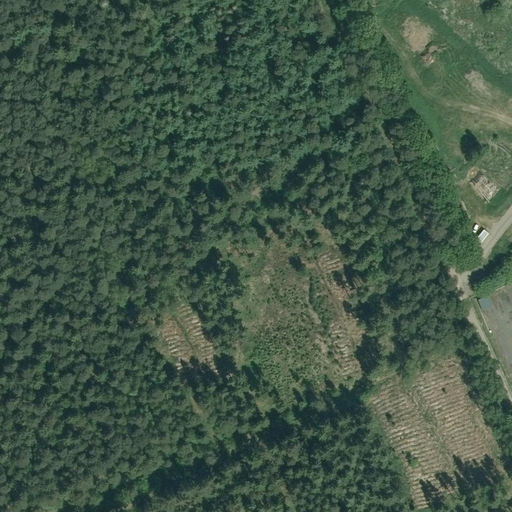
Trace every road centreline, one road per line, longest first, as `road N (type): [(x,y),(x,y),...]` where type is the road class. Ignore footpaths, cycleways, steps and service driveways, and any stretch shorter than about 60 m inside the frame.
road 1 (track): [(468,332),(104,511)]
road 2 (track): [(326,0),(451,293)]
road 3 (unclassified): [(451,293),(511,434)]
